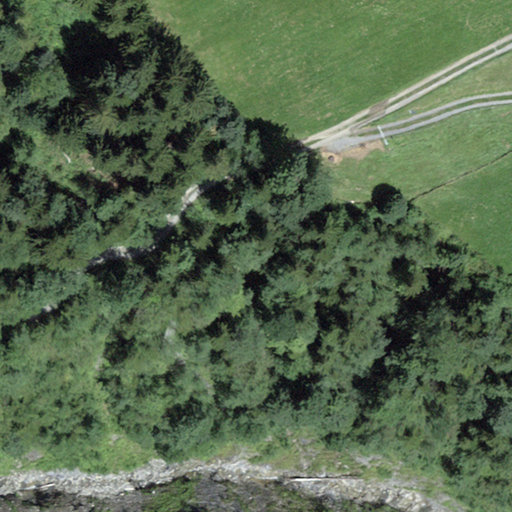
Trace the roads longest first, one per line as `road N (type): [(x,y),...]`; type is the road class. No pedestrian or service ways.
road 1 (track): [(0,311),(52,317),(119,295),(226,196),(511,55)]
road 2 (track): [(511,104),(379,145),(334,142)]
